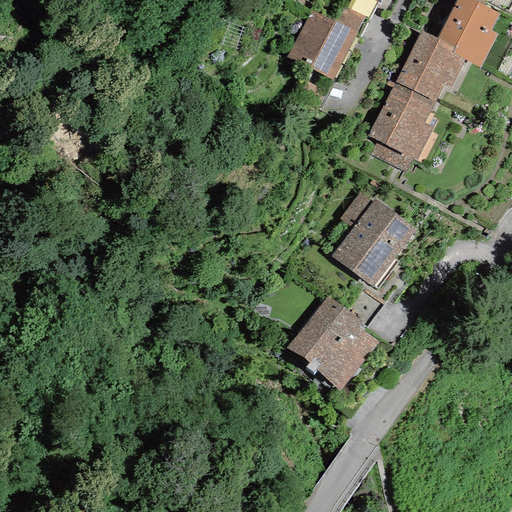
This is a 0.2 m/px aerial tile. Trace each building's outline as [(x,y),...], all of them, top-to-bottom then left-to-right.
[(377,2),(374,1),(372,0),(349,0),(346,8),(369,19),(377,2)] [(456,0),(456,1),(436,39),(453,48),(450,53),(464,60),(479,68),(496,35),(490,32),(499,14),(483,5),(473,0),(456,0)] [(360,38),(369,19),(346,8),(343,6),(335,23),(356,33),(354,35),(360,38)] [(354,35),(356,33),(335,23),(310,11),(287,58),(333,80),(354,35)] [(436,39),(420,31),(394,83),(434,103),(443,85),(450,89),(464,60),(450,53),(453,48),(436,39)] [(434,103),(394,83),(367,136),(377,141),(370,154),(406,173),(412,160),(415,162),(432,128),(424,123),(434,103)] [(372,202),(359,192),(340,219),(352,228),(331,256),(373,287),(416,228),(375,198),(372,202)] [(286,348),(340,391),(378,343),(359,328),(363,323),(328,295),(324,300),(286,348)]
